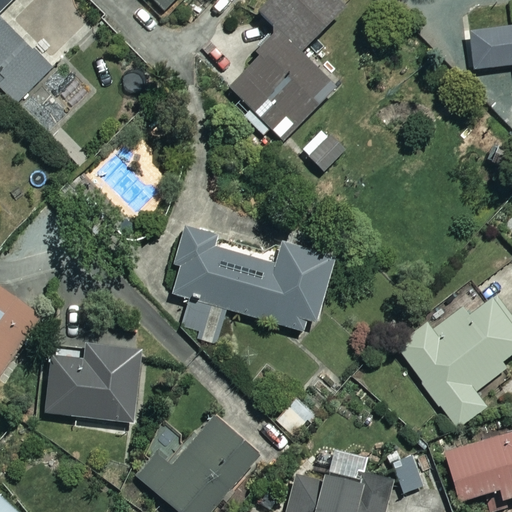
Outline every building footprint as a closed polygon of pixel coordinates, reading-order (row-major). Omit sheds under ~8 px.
[(0,11),(11,0),(0,0),(0,84),(16,102),(49,71),(0,19),(0,11)] [(177,0),(152,0),(164,13),(177,0)] [(342,11),(331,0),(269,0),(256,13),(277,34),(255,56),(260,61),(229,92),(280,143),(333,91),(298,55),(342,11)] [(511,0),(509,0),(511,24),(511,28),(469,33),(473,71),(511,67),(511,0)] [(345,155),(321,132),(301,152),(326,175),(345,155)] [(167,180),(145,141),(127,152),(148,191),(167,180)] [(78,245),(44,216),(0,268),(0,286),(25,307),(78,245)] [(215,238),(183,230),(174,267),(179,268),(172,297),(189,301),(181,330),(217,339),(223,314),(314,337),(334,257),(279,243),(273,266),(212,250),(215,238)] [(0,378),(39,321),(0,294),(0,378)] [(511,355),(511,324),(494,300),(468,319),(461,310),(431,332),(426,325),(395,347),(456,430),(485,408),(473,392),(502,371),(498,365),(511,355)] [(139,353),(84,348),(83,363),(50,360),(45,416),(132,424),(139,353)] [(210,511),(257,458),(213,420),(188,449),(171,434),(134,476),(176,511),(210,511)] [(511,500),(511,437),(446,455),(459,504),(498,493),(501,503),(511,500)] [(361,473),(359,484),(295,470),(285,511),(382,511),(389,479),(361,473)] [(19,511),(0,494),(0,511),(19,511)]
